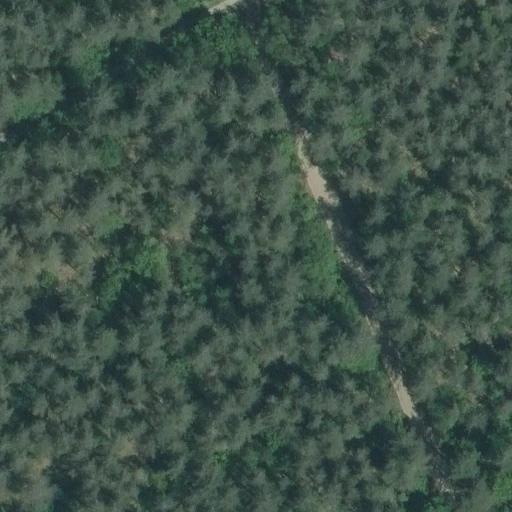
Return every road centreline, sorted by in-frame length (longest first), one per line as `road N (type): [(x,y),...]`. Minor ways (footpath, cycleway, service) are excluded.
road 1 (unknown): [(249,0),(461,511)]
road 2 (track): [(0,123),(209,0)]
